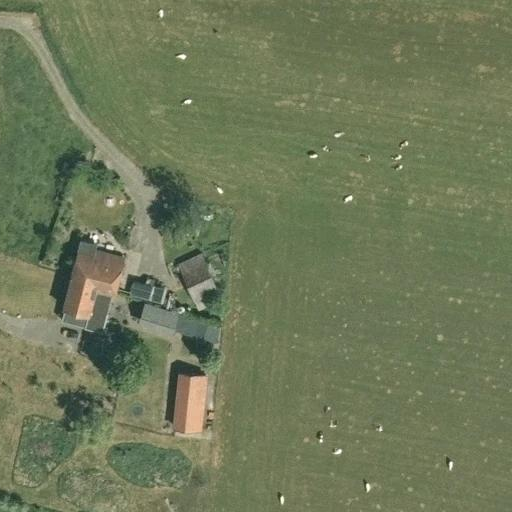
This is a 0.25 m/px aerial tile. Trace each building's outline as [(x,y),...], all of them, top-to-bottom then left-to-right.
[(96,249),(98,243),(82,239),(72,276),(82,279),(83,274),(89,276),(90,275),(97,277),(97,276),(102,277),(101,281),(103,282),(103,284),(108,286),(107,289),(116,292),(125,257),(96,249)] [(219,291),(202,252),(173,266),(188,305),(219,291)] [(114,300),(116,292),(107,289),(108,286),(103,284),(103,282),(101,281),(102,277),(97,276),(97,277),(90,275),(89,276),(83,274),(82,279),(72,276),(64,306),(89,313),(86,326),(103,331),(112,299),(114,300)] [(179,314),(145,303),(139,320),(174,331),(179,314)] [(212,368),(185,364),(176,419),(203,423),(212,368)]
